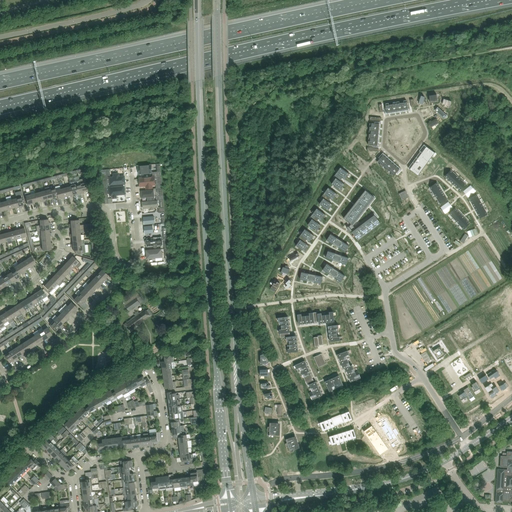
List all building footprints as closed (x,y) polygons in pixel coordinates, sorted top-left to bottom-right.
[(437,94),(429,95),(430,103),(438,102),(437,94)] [(386,105),(385,105),(387,113),(408,109),(407,102),(386,105)] [(438,107),(435,110),(440,114),(444,118),(447,115),(438,107)] [(436,118),(427,124),(430,128),(439,123),(436,118)] [(369,141),(368,145),(378,146),(379,124),(372,123),(371,124),(371,127),(370,126),(369,130),(371,131),(371,134),(369,134),(369,138),(370,138),(370,141),(369,141)] [(426,146),(410,169),(418,175),(435,152),(426,146)] [(383,155),(378,161),(380,163),(379,164),(382,167),(383,166),(384,166),(386,168),(385,169),(388,172),(389,171),(391,173),(390,174),(393,176),(399,169),(383,155)] [(157,172),(152,172),(153,177),(155,176),(161,176),(160,164),(156,164),(157,172)] [(340,167),(338,170),(347,177),(349,174),(340,167)] [(102,175),(103,187),(107,186),(110,186),(110,185),(109,178),(109,177),(110,177),(109,169),(105,170),(106,174),(102,175)] [(338,170),(336,173),(342,178),(345,180),(347,177),(338,170)] [(451,170),(445,176),(449,180),(455,174),(451,170)] [(455,174),(449,180),(453,184),(459,177),(455,174)] [(140,178),(141,187),(155,186),(155,177),(140,178)] [(459,177),(453,184),(457,188),(463,181),(459,177)] [(79,180),(80,184),(83,193),(85,193),(84,191),(90,190),(89,183),(86,184),(84,178),(79,180)] [(336,178),(334,181),(343,187),(345,184),(340,181),(336,178)] [(83,193),(80,184),(79,180),(74,181),(76,189),(78,195),(83,193)] [(70,186),(73,196),(78,195),(76,189),(74,181),(69,182),(70,186)] [(334,181),(332,184),(340,190),(343,187),(334,181)] [(463,181),(457,188),(461,192),(467,185),(463,181)] [(437,182),(429,187),(432,191),(440,187),(437,182)] [(471,185),(465,190),(469,196),(476,191),(471,185)] [(124,186),(108,188),(109,196),(112,196),(112,199),(116,199),(116,195),(124,195),(124,186)] [(49,187),(45,188),(45,190),(47,199),(51,198),(51,199),(53,199),(50,189),(49,187)] [(328,187),(326,190),(335,197),(337,194),(328,187)] [(440,187),(432,191),(435,196),(443,191),(440,187)] [(157,188),(155,188),(156,196),(156,200),(160,200),(164,200),(162,188),(157,188)] [(154,190),(141,192),(142,199),(155,198),(154,190)] [(326,190),(324,193),(330,198),(333,200),(335,197),(326,190)] [(365,190),(343,218),(345,219),(353,226),(375,198),(366,191),(365,190)] [(443,191),(435,196),(438,200),(445,196),(443,191)] [(30,192),(25,193),(25,196),(26,199),(28,204),(28,205),(33,204),(31,195),(30,194),(30,192)] [(16,198),(19,208),(24,207),(21,194),(16,196),(16,198)] [(477,194),(469,198),(472,203),(479,199),(477,194)] [(445,196),(438,200),(441,205),(448,200),(445,196)] [(6,198),(1,199),(2,202),(4,210),(7,209),(7,211),(9,211),(7,201),(6,198)] [(323,198),(321,201),(330,207),(332,204),(328,201),(323,198)] [(479,199),(472,203),(474,208),(482,204),(479,199)] [(157,201),(142,202),(142,210),(158,208),(157,201)] [(321,201),(319,204),(328,210),(330,207),(321,201)] [(447,203),(441,207),(445,213),(452,209),(447,203)] [(482,204),(474,208),(477,213),(485,209),(482,204)] [(317,208),(315,211),(323,218),(326,215),(317,208)] [(456,208),(449,214),(453,218),(459,212),(456,208)] [(485,209),(477,213),(480,218),(488,214),(485,209)] [(115,212),(117,223),(126,222),(125,211),(115,212)] [(315,211),(312,214),(319,219),(321,221),(323,218),(315,211)] [(459,212),(453,218),(456,222),(463,215),(459,212)] [(355,228),(351,231),(358,240),(358,241),(381,224),(380,223),(374,214),(355,228)] [(463,215),(456,222),(460,225),(466,219),(463,215)] [(312,219),(310,222),(319,228),(321,225),(316,222),(312,219)] [(466,219),(460,225),(463,229),(470,223),(466,219)] [(310,222),(308,225),(317,231),(319,228),(310,222)] [(159,225),(145,227),(146,235),(160,234),(159,225)] [(305,229),(303,232),(312,238),(314,235),(305,229)] [(303,232),(301,235),(307,239),(310,241),(312,238),(303,232)] [(465,233),(460,241),(463,243),(469,236),(465,233)] [(331,234),(329,237),(338,243),(340,240),(331,234)] [(329,237),(327,240),(336,246),(338,243),(329,237)] [(162,238),(146,239),(147,248),(163,246),(162,238)] [(300,240),(298,242),(307,249),(309,246),(305,243),(304,243),(300,240)] [(340,240),(338,243),(347,249),(349,246),(340,240)] [(298,242),(296,245),(305,252),(307,249),(298,242)] [(338,243),(336,246),(345,252),(347,249),(338,243)] [(84,245),(71,246),(72,248),(73,248),(74,251),(75,251),(76,253),(82,255),(83,252),(85,253),(85,252),(84,245)] [(147,251),(148,260),(164,258),(163,250),(147,251)] [(32,256),(27,259),(33,267),(34,267),(33,265),(36,263),(32,256)] [(69,257),(68,259),(75,266),(79,262),(73,256),(70,259),(69,257)] [(89,263),(81,271),(83,273),(92,263),(94,261),(84,258),(83,261),(89,263)] [(27,259),(23,262),(27,269),(30,267),(31,268),(33,267),(27,259)] [(68,261),(65,264),(72,269),(75,266),(68,259),(67,260),(68,261)] [(23,262),(19,264),(24,273),(25,272),(24,271),(27,269),(23,262)] [(19,264),(14,267),(16,269),(19,274),(22,273),(22,274),(24,273),(19,264)] [(62,265),(61,266),(68,273),(72,269),(65,264),(63,266),(62,265)] [(327,264),(325,267),(334,273),(336,270),(327,264)] [(61,268),(58,271),(65,277),(68,273),(61,266),(60,267),(61,268)] [(325,267),(323,270),(332,276),(334,273),(325,267)] [(16,269),(11,272),(17,281),(18,280),(17,278),(20,277),(16,269)] [(102,269),(98,273),(106,280),(107,279),(106,278),(108,275),(102,269)] [(336,270),(334,273),(343,279),(345,276),(336,270)] [(55,272),(54,274),(61,280),(65,277),(58,271),(56,273),(55,272)] [(11,272),(7,275),(12,282),(14,280),(15,282),(17,281),(11,272)] [(98,273),(95,277),(101,283),(104,280),(105,282),(106,280),(98,273)] [(334,273),(332,276),(341,282),(343,279),(334,273)] [(53,275),(51,276),(51,278),(57,284),(58,284),(59,286),(63,282),(61,280),(54,274),(53,275)] [(7,275),(3,278),(8,286),(10,285),(9,284),(12,282),(7,275)] [(95,277),(91,281),(99,288),(100,286),(99,285),(101,283),(95,277)] [(3,278),(0,279),(0,282),(3,288),(6,286),(7,287),(8,286),(3,278)] [(48,280),(47,281),(54,288),(58,284),(51,278),(49,281),(48,280)] [(275,280),(271,287),(276,290),(280,283),(275,280)] [(45,282),(43,285),(44,286),(50,292),(54,288),(47,281),(45,282)] [(91,281),(88,284),(94,290),(96,288),(98,289),(99,288),(91,281)] [(88,284),(85,288),(92,295),(93,294),(92,293),(94,290),(88,284)] [(85,288),(81,292),(87,298),(89,295),(91,296),(92,295),(85,288)] [(38,289),(37,290),(42,299),(46,296),(45,293),(42,289),(39,291),(38,289)] [(34,292),(32,293),(33,294),(38,302),(42,299),(37,290),(36,290),(35,291),(34,292)] [(81,292),(78,296),(85,303),(86,301),(85,300),(87,298),(81,292)] [(128,297),(122,301),(129,311),(143,300),(138,293),(129,298),(128,297)] [(30,295),(28,296),(33,304),(38,302),(33,294),(31,296),(30,295)] [(27,298),(25,300),(29,307),(33,304),(28,296),(27,297),(27,298)] [(85,303),(78,296),(74,299),(80,305),(82,303),(84,304),(85,303)] [(21,300),(19,301),(25,310),(29,307),(25,300),(22,302),(21,300)] [(19,304),(16,305),(21,313),(25,310),(19,301),(18,302),(19,304)] [(71,302),(68,306),(75,313),(76,312),(75,310),(78,308),(71,302)] [(12,306),(11,307),(16,315),(17,317),(18,317),(20,320),(20,321),(24,318),(22,315),(21,313),(16,305),(13,307),(12,306)] [(68,306),(64,310),(70,315),(73,313),(74,314),(75,313),(68,306)] [(10,309),(7,311),(12,318),(16,315),(11,307),(9,308),(10,309)] [(136,316),(124,325),(130,332),(136,327),(135,327),(153,315),(149,309),(147,310),(146,309),(139,314),(138,311),(137,312),(134,314),(136,316)] [(64,310),(61,313),(68,320),(69,319),(68,318),(70,315),(64,310)] [(4,311),(2,312),(8,321),(9,323),(14,321),(12,318),(7,311),(5,313),(4,311)] [(61,313),(57,317),(63,323),(66,321),(67,322),(68,320),(61,313)] [(57,317),(54,321),(61,328),(62,326),(61,325),(63,323),(57,317)] [(61,328),(54,321),(50,325),(56,330),(59,328),(60,329),(61,328)] [(48,327),(43,330),(49,339),(50,338),(49,336),(52,334),(48,327)] [(43,330),(39,333),(43,340),(46,338),(47,339),(49,339),(43,330)] [(39,333),(35,336),(40,344),(42,343),(41,342),(43,340),(39,333)] [(35,336),(30,338),(35,346),(38,344),(39,345),(40,344),(35,336)] [(30,338),(26,341),(31,350),(33,349),(32,347),(35,346),(30,338)] [(26,341),(22,344),(26,351),(29,349),(30,350),(31,350),(26,341)] [(22,344),(17,347),(23,355),(25,354),(24,353),(26,351),(22,344)] [(435,349),(432,352),(434,354),(436,357),(438,360),(441,358),(443,356),(446,354),(444,352),(442,349),(441,346),(437,348),(435,349)] [(17,347),(13,349),(18,357),(21,355),(22,356),(23,355),(17,347)] [(13,349),(9,352),(14,361),(16,360),(15,358),(18,357),(13,349)] [(14,361),(9,352),(4,355),(9,362),(12,360),(13,362),(14,361)] [(161,356),(162,361),(165,361),(166,363),(170,362),(174,362),(173,355),(176,355),(176,352),(168,353),(169,356),(165,356),(165,355),(164,355),(161,356)] [(321,354),(318,355),(322,366),(326,364),(321,354)] [(318,355),(314,357),(318,368),(322,366),(318,355)] [(161,361),(162,368),(166,367),(166,369),(171,369),(175,368),(174,362),(170,362),(166,363),(165,361),(162,361),(161,361)] [(305,361),(295,365),(296,369),(299,367),(306,364),(305,361)] [(162,368),(163,375),(167,374),(167,376),(172,375),(171,369),(166,369),(166,367),(162,368)] [(163,375),(164,381),(168,381),(168,382),(173,382),(172,375),(167,376),(167,374),(163,375)] [(137,375),(131,378),(133,382),(132,383),(135,388),(140,385),(140,384),(137,380),(139,379),(139,378),(137,375)] [(339,375),(335,377),(338,384),(340,387),(343,385),(339,375)] [(486,375),(479,379),(482,383),(489,379),(486,375)] [(143,376),(139,378),(139,379),(137,380),(140,384),(140,385),(141,387),(147,384),(148,386),(151,384),(148,378),(145,379),(143,376)] [(128,380),(126,382),(128,385),(126,386),(129,392),(135,388),(132,383),(133,382),(131,378),(131,377),(130,378),(127,379),(128,380)] [(503,378),(497,382),(499,386),(506,382),(503,378)] [(329,380),(325,381),(329,391),(333,390),(332,387),(329,380)] [(168,381),(164,381),(165,388),(169,387),(169,389),(176,388),(175,381),(173,382),(168,382),(168,381)] [(126,382),(120,385),(122,388),(120,389),(123,393),(123,395),(129,392),(126,386),(128,385),(126,382)] [(473,386),(471,387),(474,392),(480,388),(477,383),(476,382),(472,385),(473,386)] [(506,382),(499,386),(502,391),(509,386),(506,382)] [(492,383),(485,387),(488,392),(492,389),(494,388),(494,387),(492,383)] [(116,392),(114,392),(117,397),(123,393),(120,389),(122,388),(120,385),(114,388),(116,392)] [(494,391),(489,394),(492,398),(496,396),(495,393),(499,391),(496,386),(494,387),(494,388),(492,389),(494,391)] [(468,387),(463,390),(465,392),(468,396),(469,399),(474,396),(468,387)] [(111,390),(105,393),(107,397),(109,396),(111,400),(117,397),(114,392),(113,393),(111,390)] [(314,395),(311,396),(312,400),(322,395),(321,391),(314,395)] [(168,392),(168,399),(172,398),(172,400),(180,399),(179,395),(177,395),(176,393),(172,393),(172,392),(168,392)] [(465,392),(458,396),(461,400),(468,396),(465,392)] [(105,393),(99,396),(101,400),(100,401),(102,405),(111,400),(109,396),(107,397),(105,393)] [(99,396),(94,400),(96,403),(94,404),(96,408),(102,405),(100,401),(101,400),(99,396)] [(168,399),(167,399),(168,403),(169,403),(169,405),(173,405),(173,407),(178,406),(181,406),(180,401),(179,401),(179,399),(172,400),(172,398),(168,399)] [(134,399),(128,403),(129,409),(133,408),(136,407),(135,401),(134,399)] [(89,401),(84,404),(90,412),(91,411),(96,408),(94,404),(96,403),(94,400),(90,402),(89,401)] [(81,408),(78,411),(81,414),(83,413),(86,416),(90,412),(84,404),(81,407),(81,408)] [(169,405),(168,405),(169,410),(170,410),(170,412),(174,411),(174,413),(179,412),(183,412),(182,405),(181,406),(178,406),(173,407),(173,405),(169,405)] [(78,411),(74,416),(76,419),(78,417),(81,421),(86,416),(83,413),(81,414),(78,411)] [(174,411),(170,412),(171,418),(175,418),(175,420),(180,419),(184,418),(183,412),(179,412),(174,413),(174,411)] [(341,414),(331,418),(335,426),(344,422),(341,414)] [(74,416),(69,420),(72,423),(73,422),(76,425),(77,425),(81,421),(78,417),(76,419),(74,416)] [(171,422),(172,428),(176,428),(176,426),(181,425),(180,419),(175,420),(175,418),(171,418),(171,419),(170,419),(170,422),(171,422)] [(384,420),(379,423),(393,447),(398,444),(400,443),(385,419),(384,420)] [(72,423),(69,420),(64,425),(72,433),(78,427),(76,425),(73,422),(72,423)] [(270,422),(269,435),(280,435),(280,431),(277,431),(277,423),(270,422)] [(176,428),(172,428),(173,435),(174,439),(175,439),(175,438),(179,438),(178,437),(182,437),(182,435),(187,434),(186,431),(185,431),(184,425),(181,426),(181,425),(176,426),(176,428)] [(372,425),(364,431),(380,455),(388,449),(372,425)] [(153,441),(158,441),(156,429),(149,430),(150,433),(151,442),(153,441)] [(43,442),(40,446),(45,450),(50,445),(48,444),(54,439),(55,438),(51,433),(49,435),(47,436),(42,441),(43,442)] [(147,433),(144,434),(144,435),(144,436),(144,437),(144,438),(144,441),(146,441),(147,446),(153,445),(153,441),(151,442),(150,433),(147,433)] [(182,437),(178,437),(179,438),(179,444),(184,443),(184,441),(188,441),(190,441),(189,438),(187,438),(187,434),(182,435),(182,437)] [(134,439),(131,439),(131,443),(133,443),(134,448),(140,447),(140,442),(138,442),(137,438),(137,435),(134,435),(134,439)] [(141,438),(137,438),(138,442),(140,442),(140,447),(147,446),(146,441),(144,441),(144,438),(144,437),(144,436),(144,435),(141,436),(141,438)] [(122,437),(116,438),(116,441),(118,441),(118,446),(125,445),(124,440),(123,440),(122,437)] [(128,440),(124,440),(125,445),(127,445),(127,448),(134,448),(133,443),(131,443),(131,439),(131,437),(128,438),(128,440)] [(293,437),(286,439),(290,451),(300,448),(298,443),(295,444),(293,437)] [(116,438),(109,439),(109,442),(111,442),(112,447),(118,446),(118,441),(116,441),(116,438)] [(46,449),(51,454),(54,450),(53,449),(56,446),(54,445),(56,442),(54,439),(48,444),(50,445),(45,450),(46,449)] [(102,439),(103,443),(105,443),(105,448),(112,447),(111,442),(109,442),(109,439),(102,439)] [(511,439),(497,449),(500,452),(511,444),(511,439)] [(179,444),(180,450),(185,450),(185,448),(189,447),(188,441),(184,441),(184,443),(179,444)] [(51,454),(55,459),(59,455),(58,453),(60,451),(56,446),(53,449),(54,450),(51,454)] [(180,450),(181,457),(184,457),(184,456),(186,456),(186,454),(189,454),(189,447),(185,448),(185,450),(180,450)] [(55,459),(60,463),(64,460),(62,458),(65,456),(67,454),(62,449),(60,451),(58,453),(59,455),(55,459)] [(511,511),(511,451),(507,451),(506,453),(506,456),(502,456),(500,456),(500,467),(507,468),(507,470),(497,469),(495,502),(503,503),(503,501),(511,501),(511,503),(511,505),(511,511)] [(184,457),(181,457),(182,462),(185,462),(189,461),(189,464),(197,463),(196,460),(194,460),(193,455),(193,454),(189,454),(186,454),(186,456),(184,456),(184,457)] [(29,456),(25,459),(28,462),(27,464),(30,467),(33,470),(34,468),(37,465),(39,467),(41,465),(36,459),(34,461),(31,459),(29,456)] [(60,463),(65,468),(68,464),(67,463),(69,461),(67,458),(65,456),(62,458),(64,460),(60,463)] [(68,464),(65,468),(68,471),(70,469),(76,463),(77,463),(79,461),(74,456),(72,458),(69,460),(69,461),(67,463),(68,464)] [(25,459),(21,464),(23,467),(22,468),(25,471),(30,467),(27,464),(28,462),(25,459)] [(21,464),(16,469),(19,471),(17,473),(21,476),(25,471),(22,468),(23,467),(21,464)] [(121,466),(122,473),(125,473),(125,474),(130,474),(130,467),(125,468),(124,466),(121,466)] [(16,469),(11,473),(14,476),(12,477),(16,481),(21,476),(17,473),(19,471),(16,469)] [(197,472),(190,473),(191,477),(191,481),(194,481),(194,485),(199,484),(198,481),(202,480),(201,476),(201,470),(197,470),(197,472)] [(14,476),(11,473),(8,476),(6,474),(3,477),(11,485),(16,481),(12,477),(14,476)] [(123,480),(126,479),(126,481),(131,480),(132,482),(135,481),(134,473),(130,474),(125,474),(125,473),(122,473),(123,480)] [(86,481),(82,482),(82,489),(87,488),(87,486),(91,486),(92,485),(92,483),(92,479),(92,475),(86,476),(86,481)] [(169,476),(162,477),(163,480),(165,480),(166,489),(174,488),(174,484),(172,484),(171,479),(170,479),(169,476)] [(156,478),(156,481),(158,481),(159,490),(166,489),(165,480),(163,480),(162,477),(156,478)] [(184,477),(178,478),(178,483),(180,483),(181,487),(187,486),(187,482),(185,482),(184,477)] [(191,477),(184,477),(185,482),(187,482),(187,486),(194,485),(194,481),(191,481),(191,477)] [(152,486),(149,486),(150,493),(153,493),(153,490),(159,490),(158,481),(156,481),(156,478),(151,478),(152,482),(152,486)] [(178,478),(171,479),(172,484),(174,484),(174,488),(181,487),(180,483),(178,483),(178,478)] [(51,483),(55,488),(58,486),(61,486),(61,485),(55,479),(51,483)] [(126,481),(127,487),(131,487),(131,489),(136,488),(135,481),(132,482),(131,480),(126,481)] [(87,488),(82,489),(83,495),(88,494),(88,493),(92,492),(93,492),(92,485),(91,486),(87,486),(87,488)] [(124,488),(124,494),(125,494),(128,494),(132,494),(132,495),(137,495),(136,488),(131,489),(131,487),(127,487),(124,488)] [(82,496),(82,497),(82,498),(83,499),(84,499),(84,502),(89,501),(89,499),(95,498),(98,498),(98,495),(96,494),(95,494),(94,496),(92,496),(92,492),(88,493),(88,494),(83,495),(83,496),(82,496)] [(125,494),(126,501),(132,500),(133,502),(134,502),(138,501),(137,495),(132,495),(132,494),(128,494),(125,494)] [(89,501),(84,502),(85,508),(89,508),(90,507),(90,506),(93,505),(95,505),(95,498),(89,499),(89,501)] [(66,500),(60,501),(60,504),(61,508),(61,511),(69,511),(69,509),(71,509),(70,500),(66,500)] [(133,502),(132,500),(126,501),(125,501),(126,507),(124,508),(124,511),(132,510),(131,507),(135,506),(138,506),(138,501),(134,502),(133,502)]
